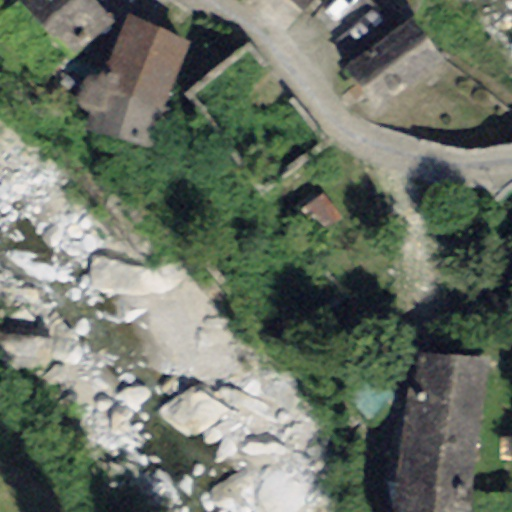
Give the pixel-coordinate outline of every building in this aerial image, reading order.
[(21,0),(11,9),(70,73),(118,29),(90,0),(21,0)] [(285,0),(303,15),(315,0),(285,0)] [(335,0),(313,17),(351,66),(397,31),(373,0),(335,0)] [(351,66),(343,72),(358,93),(364,100),(379,120),(444,71),(408,23),(397,31),(351,66)] [(158,35),(124,24),(87,141),(153,162),(190,45),(158,35)] [(318,243),(343,226),(322,196),(298,213),(318,243)] [(408,363),(394,511),(472,511),(485,370),(408,363)]
